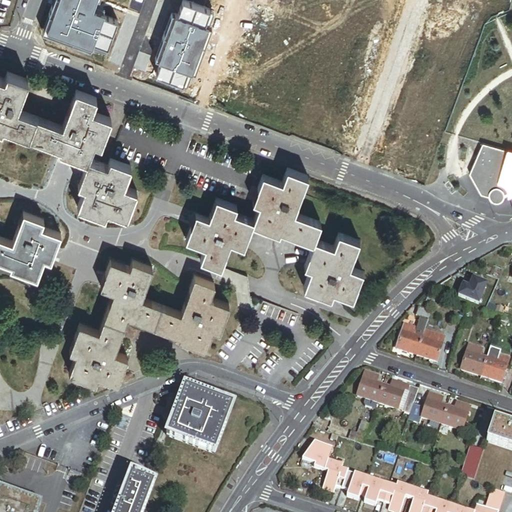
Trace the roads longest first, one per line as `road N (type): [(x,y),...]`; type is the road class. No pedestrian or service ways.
road 1 (residential): [(304,408),(193,373),(0,448)]
road 2 (residential): [(442,0),(376,186)]
road 3 (residential): [(199,120),(17,52)]
road 4 (residential): [(376,186),(199,120)]
road 5 (residential): [(351,352),(511,405)]
road 6 (tertiary): [(351,352),(419,279),(460,253)]
road 7 (residential): [(241,0),(199,120)]
